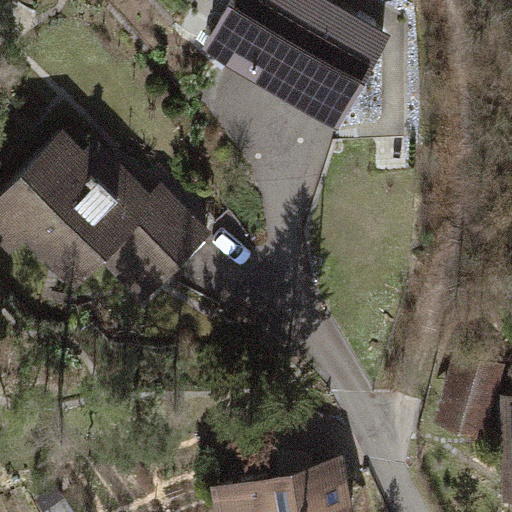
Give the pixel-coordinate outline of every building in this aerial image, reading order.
[(390,32),(331,0),(226,0),(201,44),(338,125),(390,32)] [(87,147),(65,125),(0,188),(0,235),(13,248),(29,232),(76,280),(105,253),(146,296),(215,229),(165,177),(152,189),(100,135),(87,147)] [(504,359),(458,346),(437,421),(483,434),(504,359)] [(511,391),(502,392),(505,497),(511,496),(511,391)] [(324,404),(277,402),(270,465),(321,456),(324,404)] [(270,465),(218,475),(224,511),(359,511),(348,451),(321,456),(270,465)]
